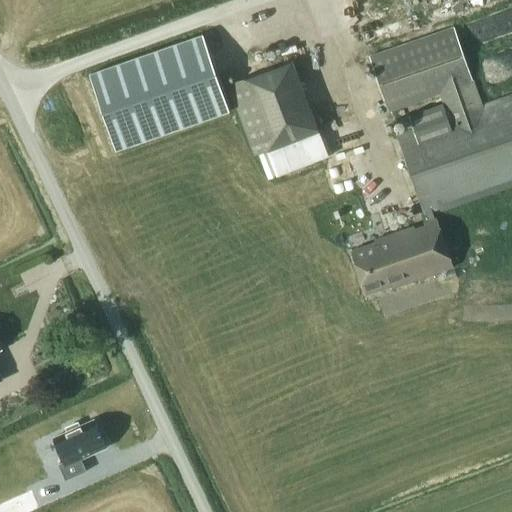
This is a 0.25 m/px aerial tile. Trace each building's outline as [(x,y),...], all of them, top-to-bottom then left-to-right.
[(414,129),(397,135),(424,214),(511,184),(511,95),(481,106),(454,27),(370,57),(389,111),(441,93),(444,104),(409,116),(414,129)] [(117,150),(229,111),(203,34),(90,73),(117,150)] [(293,60),(230,84),(257,154),(261,153),(271,178),(329,156),(293,60)] [(391,289),(455,267),(439,217),(374,239),(375,242),(351,250),(366,295),(390,286),(391,289)] [(68,431),(54,438),(65,463),(59,466),(66,480),(87,471),(81,458),(107,447),(94,419),(79,426),(78,423),(66,428),(68,431)] [(30,511),(40,508),(32,490),(27,492),(0,504),(0,511),(30,511)]
